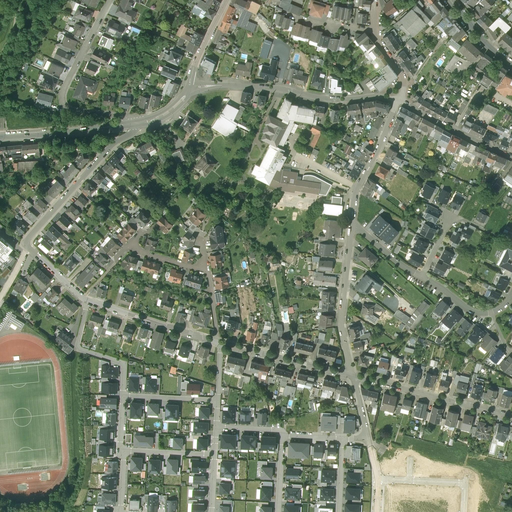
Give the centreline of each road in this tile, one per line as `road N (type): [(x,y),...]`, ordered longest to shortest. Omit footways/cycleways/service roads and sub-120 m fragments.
road 1 (residential): [(214,342),(87,301),(27,247)]
road 2 (residential): [(189,87),(397,101)]
road 3 (residential): [(130,125),(124,117),(69,110),(61,100),(110,0)]
road 4 (residential): [(27,247),(95,163),(141,124)]
road 5 (residential): [(511,416),(351,375)]
road 6 (residential): [(351,375),(340,326),(351,227)]
road 7 (residential): [(351,227),(355,189),(397,101)]
road 8 (residential): [(351,375),(221,343)]
road 9 (residential): [(0,138),(130,125)]
road 10 (residential): [(397,101),(511,156)]
